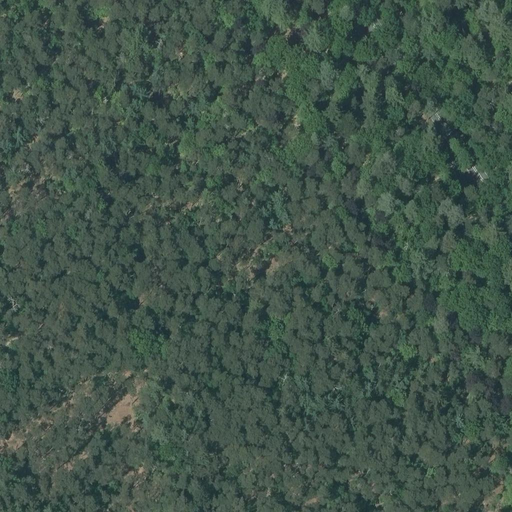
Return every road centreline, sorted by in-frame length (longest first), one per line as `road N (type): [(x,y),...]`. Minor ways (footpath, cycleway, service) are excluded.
road 1 (track): [(498,455),(169,0)]
road 2 (track): [(0,258),(54,222),(184,165),(202,152),(274,48),(350,16)]
road 3 (tertiary): [(511,218),(360,0)]
road 4 (unknown): [(511,175),(387,0)]
